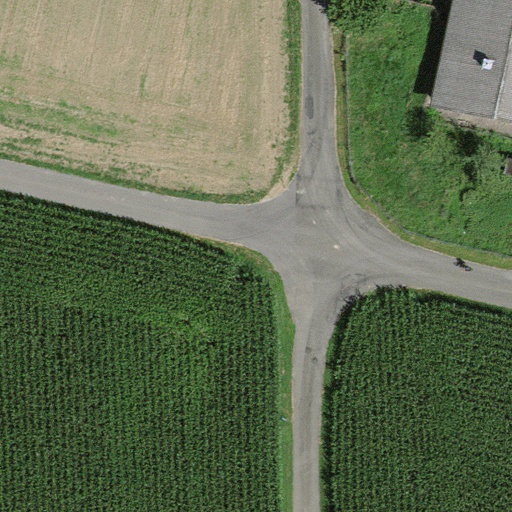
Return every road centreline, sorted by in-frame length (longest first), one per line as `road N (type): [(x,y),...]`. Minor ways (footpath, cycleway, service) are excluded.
road 1 (unclassified): [(511,282),(0,164)]
road 2 (track): [(322,239),(311,0)]
